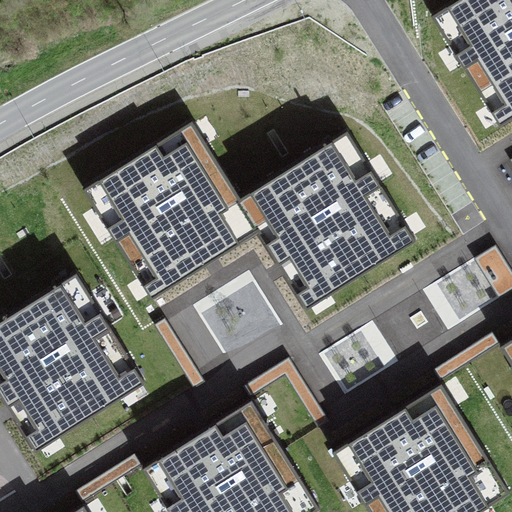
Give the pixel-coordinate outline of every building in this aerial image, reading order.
[(511,0),(459,0),(433,16),(500,122),(511,114),(511,0)] [(307,306),(416,238),(348,130),(240,198),(193,124),(87,191),(152,293),(258,227),(307,306)] [(511,288),(511,272),(495,246),(476,258),(500,296),(511,288)] [(0,390),(35,445),(146,376),(77,265),(0,312),(0,390)] [(142,462),(173,511),(310,511),(322,505),(253,393),(142,462)] [(429,398),(337,455),(373,511),(478,511),(494,502),(429,398)] [(61,511),(92,511),(84,498),(61,511)]
